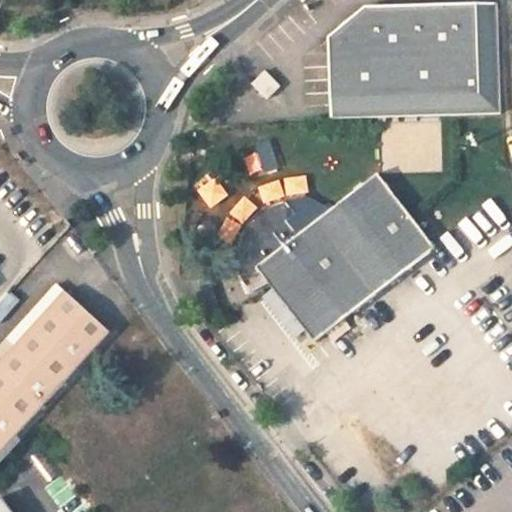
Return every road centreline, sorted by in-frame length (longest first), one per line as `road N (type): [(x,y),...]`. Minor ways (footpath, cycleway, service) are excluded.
road 1 (unknown): [(364,360),(422,426),(439,433),(466,426),(497,398),(496,384),(428,305)]
road 2 (residential): [(150,300),(312,511)]
road 3 (residential): [(150,300),(146,151)]
road 4 (residential): [(84,172),(104,197),(150,300)]
road 5 (secondary): [(163,109),(182,76),(253,3)]
road 6 (secondary): [(253,3),(133,49)]
